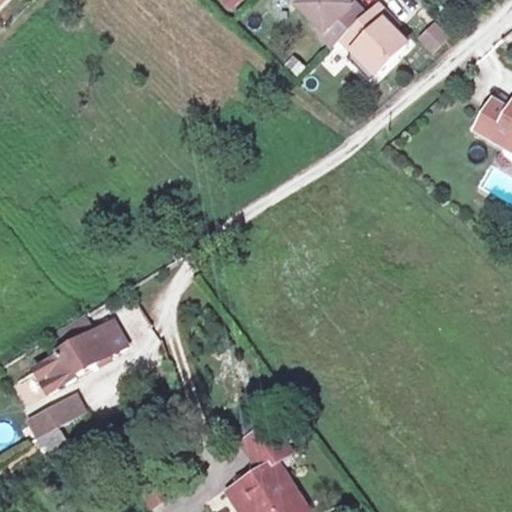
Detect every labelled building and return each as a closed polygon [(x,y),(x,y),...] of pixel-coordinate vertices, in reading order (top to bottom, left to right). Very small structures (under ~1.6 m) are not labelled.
[(222,0),(229,11),(244,3),(242,0),(222,0)] [(345,50),(353,41),(380,15),(365,0),(305,0),(334,28),(329,33),(345,50)] [(380,15),(353,41),(365,53),(391,79),(425,45),(399,19),(406,12),(395,0),(380,15)] [(391,79),(365,53),(357,61),(382,87),(391,79)] [(511,98),(505,111),(487,101),(470,132),(504,151),(509,143),(511,144),(511,98)] [(74,332),(84,347),(97,339),(87,323),(77,330),(74,332)] [(84,347),(101,373),(130,354),(114,328),(97,339),(84,347)] [(53,345),(63,360),(84,347),(74,332),(53,345)] [(79,386),(101,373),(84,347),(63,360),(65,364),(61,366),(77,388),(80,387),(79,386)] [(81,389),(80,387),(77,388),(61,366),(39,380),(55,405),(81,389)] [(48,448),(66,437),(86,424),(92,420),(82,405),(38,433),(45,443),(48,448)] [(0,445),(12,441),(5,424),(0,425),(0,445)] [(245,457),(274,438),(266,426),(238,445),(245,457)] [(66,437),(48,448),(60,467),(78,456),(66,437)] [(274,438),(245,457),(262,483),(240,497),(249,511),(247,511),(303,511),(278,473),(291,464),(274,438)] [(138,491),(150,509),(162,501),(150,483),(138,491)]
